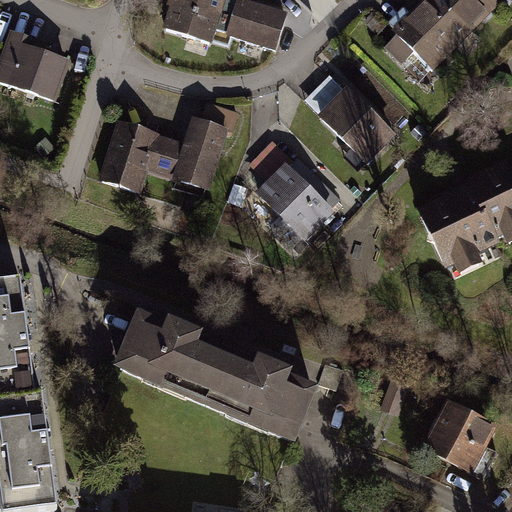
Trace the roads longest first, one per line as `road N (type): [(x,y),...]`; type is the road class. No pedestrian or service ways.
road 1 (residential): [(110,62),(200,86),(261,82),(299,62),(360,0)]
road 2 (track): [(0,163),(68,189),(110,62)]
